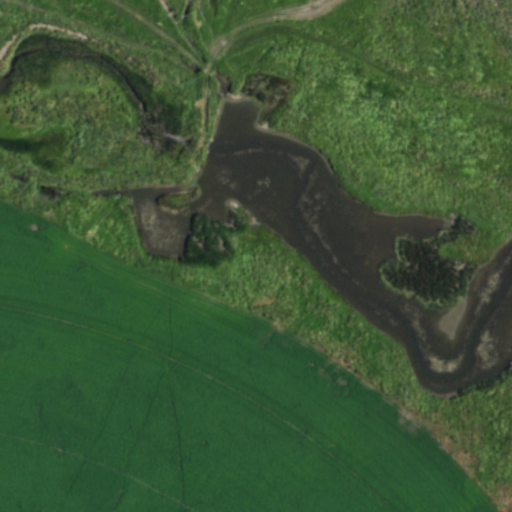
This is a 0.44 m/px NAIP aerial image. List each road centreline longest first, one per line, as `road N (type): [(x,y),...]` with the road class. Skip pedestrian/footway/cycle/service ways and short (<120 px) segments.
road 1 (track): [(341,511),(219,358),(154,311),(94,223),(0,246)]
road 2 (track): [(128,167),(181,164),(192,150),(203,67),(229,27),(314,0)]
